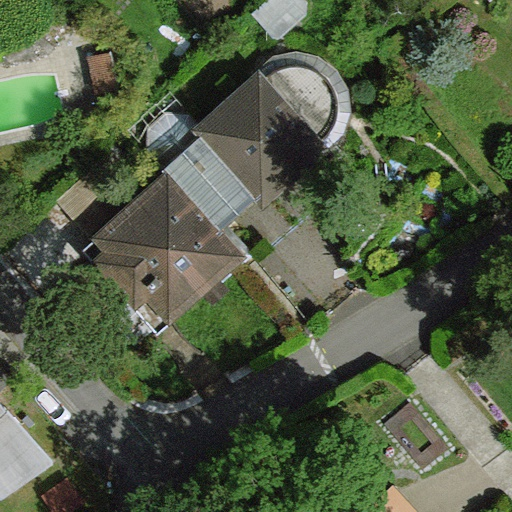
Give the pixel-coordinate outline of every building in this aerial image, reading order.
[(271,92),(307,132),(317,123),(312,119),(319,114),(320,106),(296,80),(285,80),(271,92)] [(261,81),(208,129),(262,190),(264,193),(318,145),(307,132),(271,92),(261,81)] [(166,168),(205,131),(190,114),(168,113),(151,128),(150,151),(166,168)] [(262,190),(208,129),(205,131),(166,168),(164,170),(175,182),(218,230),(262,190)] [(218,230),(175,182),(138,215),(134,210),(104,237),(115,251),(104,261),(137,298),(149,289),(171,313),(238,253),(218,230)] [(0,493),(4,498),(55,460),(0,399),(0,493)] [(415,511),(393,488),(368,511),(415,511)]
